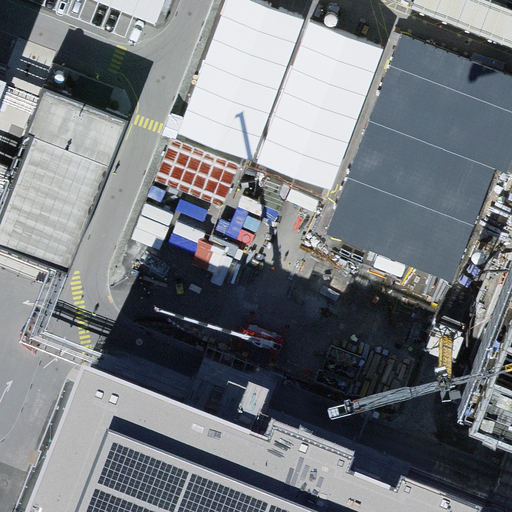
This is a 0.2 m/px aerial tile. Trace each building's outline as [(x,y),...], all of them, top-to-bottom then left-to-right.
[(119,0),(159,13),(163,0),(119,0)] [(305,12),(306,6),(286,0),(219,0),(179,136),(338,183),(382,34),(305,12)] [(511,79),(397,35),(320,233),(454,285),(511,135),(511,79)] [(121,125),(46,97),(0,221),(0,250),(66,275),(121,125)] [(511,325),(472,435),(511,449),(511,325)] [(442,511),(85,373),(30,511),(442,511)]
